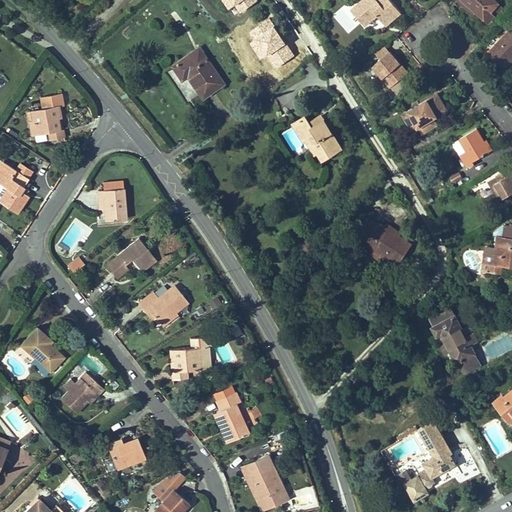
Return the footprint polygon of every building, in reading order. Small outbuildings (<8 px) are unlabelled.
[(224,0),(235,16),(257,3),(255,0),(224,0)] [(372,0),(363,0),(352,9),(365,25),(377,15),(385,24),(401,12),(390,0),(377,0),(375,2),(372,0)] [(476,11),(464,0),(457,0),(473,14),(476,11)] [(495,0),(464,0),(476,11),(489,22),(495,15),(491,11),(498,2),(495,0)] [(503,6),(498,2),(491,11),(495,15),(503,6)] [(507,71),(511,66),(511,32),(509,30),(488,52),(498,62),(507,71)] [(222,83),(198,48),(171,66),(180,79),(186,76),(201,97),(222,83)] [(380,60),(390,53),(386,48),(376,56),(380,60)] [(380,60),(373,66),(396,94),(407,84),(403,78),(407,74),(398,63),(390,53),(380,60)] [(412,80),(407,74),(403,78),(407,84),(412,80)] [(39,97),(41,110),(60,107),(64,106),(62,93),(39,97)] [(438,94),(404,114),(413,131),(420,127),(424,133),(434,127),(430,121),(433,119),(447,110),(443,104),(438,94)] [(30,122),(32,135),(48,133),(60,131),(58,118),(62,118),(60,107),(41,110),(31,111),(32,122),(30,122)] [(341,148),(323,120),(320,123),(317,118),(309,123),(305,116),(292,124),(302,140),(305,139),(308,137),(317,152),(321,150),(326,158),(341,148)] [(65,138),(62,118),(58,118),(60,131),(48,133),(49,140),(59,138),(65,138)] [(480,134),(477,129),(460,139),(466,150),(459,155),(468,170),(476,165),(474,162),(491,152),(485,142),(480,134)] [(314,154),(317,152),(308,137),(305,139),(314,154)] [(466,150),(460,139),(452,144),(459,155),(466,150)] [(485,142),(491,152),(495,149),(489,139),(485,142)] [(321,150),(317,152),(323,160),(326,158),(321,150)] [(14,169),(5,163),(0,169),(0,183),(8,188),(0,200),(0,203),(16,214),(28,196),(25,194),(20,191),(23,186),(28,178),(14,169)] [(14,169),(28,178),(32,172),(18,163),(14,169)] [(511,170),(510,167),(496,176),(497,177),(500,183),(491,188),(496,196),(501,193),(504,198),(511,194),(511,195),(511,170)] [(488,183),(491,188),(500,183),(497,177),(488,183)] [(102,193),(123,192),(122,182),(101,183),(102,193)] [(103,222),(125,221),(124,191),(123,192),(102,193),(97,193),(97,202),(102,201),(102,211),(103,222)] [(488,264),(487,271),(503,274),(504,265),(511,266),(511,222),(511,223),(511,225),(505,224),(494,232),(494,235),(497,235),(495,251),(494,264),(488,264)] [(377,224),(365,244),(371,248),(385,256),(398,265),(411,245),(397,237),(384,228),(377,224)] [(387,224),(384,228),(397,237),(400,232),(387,224)] [(154,261),(137,240),(115,257),(116,258),(104,268),(115,281),(127,271),(124,267),(130,262),(140,273),(154,261)] [(385,256),(371,248),(369,252),(383,260),(385,256)] [(83,266),(77,258),(66,267),(72,275),(83,266)] [(149,314),(159,327),(173,316),(187,305),(173,288),(157,301),(151,294),(137,305),(143,313),(146,316),(149,314)] [(434,325),(454,314),(449,306),(430,317),(434,325)] [(479,362),(454,314),(434,325),(432,326),(436,333),(440,332),(445,342),(448,348),(456,361),(458,360),(463,371),(479,362)] [(173,316),(159,327),(162,330),(176,318),(173,316)] [(35,328),(18,346),(50,375),(64,360),(52,349),(50,351),(47,348),(48,346),(51,343),(42,335),(35,328)] [(168,351),(169,363),(172,363),(173,375),(185,373),(209,371),(207,348),(208,348),(207,338),(188,340),(189,349),(168,351)] [(172,363),(169,363),(171,383),(186,381),(185,373),(173,375),(172,363)] [(67,393),(60,401),(76,415),(86,404),(95,393),(91,389),(95,384),(93,382),(84,374),(74,385),(67,393)] [(62,389),(67,393),(74,385),(70,381),(62,389)] [(104,391),(95,384),(91,389),(95,393),(86,404),(90,407),(104,391)] [(210,394),(213,402),(233,393),(230,385),(210,394)] [(503,393),(492,402),(509,424),(511,423),(511,424),(511,389),(505,395),(503,393)] [(33,400),(27,393),(21,399),(27,406),(33,400)] [(218,411),(215,413),(228,444),(248,436),(235,405),(240,403),(235,393),(233,393),(213,402),(218,411)] [(13,408),(10,403),(4,407),(7,412),(13,408)] [(228,444),(215,413),(211,414),(225,446),(228,444)] [(411,478),(407,471),(398,476),(414,503),(429,494),(426,488),(436,482),(433,479),(457,465),(451,455),(453,454),(434,421),(418,430),(434,456),(422,463),(425,468),(416,473),(417,474),(411,478)] [(0,465),(9,443),(0,439),(0,465)] [(106,449),(115,472),(145,461),(136,439),(120,444),(106,449)] [(105,445),(106,449),(120,444),(119,440),(105,445)] [(282,490),(267,457),(248,466),(252,474),(249,476),(259,499),(257,500),(262,511),(263,511),(282,503),(278,492),(282,490)] [(259,511),(262,511),(257,500),(259,499),(249,476),(252,474),(248,466),(240,470),(248,488),(259,511)] [(161,482),(152,492),(163,501),(162,502),(167,506),(162,511),(181,511),(189,502),(173,489),(176,485),(167,478),(161,482)] [(278,492),(282,503),(287,501),(282,490),(278,492)] [(48,511),(44,511),(35,502),(25,511),(56,511),(53,508),(48,511)] [(162,502),(153,511),(162,511),(167,506),(162,502)]
